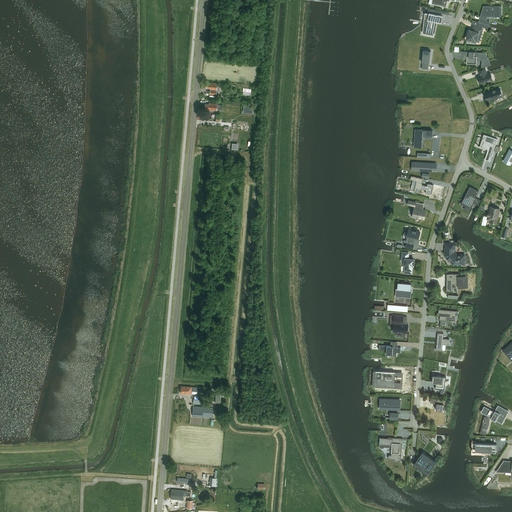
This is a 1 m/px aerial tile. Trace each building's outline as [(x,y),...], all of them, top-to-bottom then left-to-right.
[(484,6),(484,16),(486,16),(501,16),(501,6),(484,6)] [(425,26),(424,32),(435,34),(437,22),(441,23),(443,16),(429,13),(429,14),(426,14),(425,20),(427,20),(426,27),(425,26)] [(477,21),(476,25),(488,29),(489,25),(488,25),(484,23),(485,20),(486,20),(486,16),(484,16),(483,16),(480,16),(479,22),(477,21)] [(469,30),(467,39),(476,42),(476,40),(478,33),(480,33),(481,34),(481,32),(482,29),(475,27),(474,26),(473,29),(472,31),(471,30),(469,30)] [(422,63),(421,69),(428,69),(428,63),(429,63),(430,51),(423,50),(422,62),(422,63)] [(469,52),(461,52),(464,58),(467,58),(466,64),(477,64),(477,59),(484,59),(484,53),(474,52),(469,52)] [(481,75),(478,76),(480,84),(491,81),(492,80),(490,73),(487,74),(486,72),(486,69),(479,71),(480,74),(481,74),(481,75)] [(407,82),(407,92),(426,92),(426,96),(434,96),(434,87),(426,87),(426,82),(407,82)] [(500,89),(485,93),(487,101),(502,96),(500,89)] [(415,129),(414,147),(422,147),(422,138),(432,138),(433,130),(415,129)] [(481,144),(480,147),(488,149),(490,150),(488,154),(492,156),(497,139),(493,137),(492,138),(484,136),(484,138),(483,138),(482,140),(483,140),(482,144),(481,144)] [(511,150),(510,149),(503,161),(510,165),(511,161),(511,150)] [(415,162),(415,170),(431,171),(431,169),(431,163),(415,162)] [(411,176),(410,179),(417,181),(415,190),(420,192),(421,189),(426,190),(426,193),(432,194),(434,184),(428,183),(427,186),(422,184),(423,178),(417,177),(411,176)] [(470,186),(461,204),(465,206),(470,208),(475,198),(479,191),(470,186)] [(415,207),(413,217),(425,219),(427,210),(415,207)] [(491,207),(488,219),(491,220),(491,221),(491,222),(496,223),(499,210),(500,209),(491,207)] [(406,243),(405,247),(413,249),(414,245),(415,239),(419,240),(420,232),(409,229),(408,230),(407,236),(407,237),(408,237),(407,243),(406,243)] [(447,244),(447,256),(455,264),(465,264),(464,255),(458,255),(456,252),(456,244),(447,244)] [(403,252),(402,261),(405,261),(405,265),(406,265),(405,273),(412,273),(413,265),(414,265),(414,259),(408,259),(409,253),(403,252)] [(447,279),(447,291),(453,292),(453,284),(458,284),(458,288),(468,287),(468,275),(459,276),(460,274),(451,273),(447,274),(447,279)] [(398,288),(398,289),(399,289),(399,294),(401,295),(404,295),(406,295),(406,296),(411,297),(411,290),(410,290),(411,286),(411,284),(398,283),(398,288)] [(439,309),(438,313),(439,313),(439,315),(440,315),(440,320),(446,321),(446,320),(456,321),(457,315),(455,315),(456,311),(439,309)] [(391,315),(390,320),(394,320),(394,323),(393,332),(400,332),(400,336),(405,337),(406,333),(407,333),(408,324),(403,323),(403,315),(395,315),(391,315)] [(436,340),(435,352),(441,352),(442,346),(448,347),(448,341),(436,340)] [(385,345),(384,350),(387,350),(386,354),(392,354),(392,356),(397,356),(397,355),(397,352),(401,353),(401,348),(397,347),(397,346),(385,345)] [(395,382),(395,371),(381,371),(381,378),(378,378),(378,387),(398,388),(398,382),(395,382)] [(433,379),(432,382),(437,383),(437,385),(436,385),(435,389),(444,390),(445,384),(446,377),(437,376),(433,375),(433,379)] [(431,398),(430,403),(437,403),(436,408),(436,410),(443,411),(444,404),(446,405),(446,400),(431,398)] [(383,399),(383,409),(399,409),(399,406),(400,406),(400,400),(383,399)] [(211,417),(212,407),(192,405),(192,416),(211,417)] [(487,407),(484,412),(492,417),(493,416),(497,418),(496,419),(503,422),(505,417),(499,414),(503,408),(498,405),(495,411),(487,407)] [(380,437),(379,444),(392,445),(391,455),(389,455),(388,459),(395,459),(395,461),(401,460),(402,447),(403,439),(403,438),(388,437),(388,438),(380,437)] [(476,443),(476,451),(496,452),(497,444),(476,443)] [(423,451),(414,465),(427,475),(437,461),(423,451)] [(500,466),(496,472),(497,472),(500,472),(504,472),(504,470),(511,469),(511,462),(508,462),(508,466),(500,466)] [(171,489),(171,498),(182,499),(183,495),(190,496),(190,492),(187,492),(187,491),(183,490),(171,489)] [(193,500),(187,500),(186,508),(192,508),(195,508),(195,505),(192,505),(193,500)]
